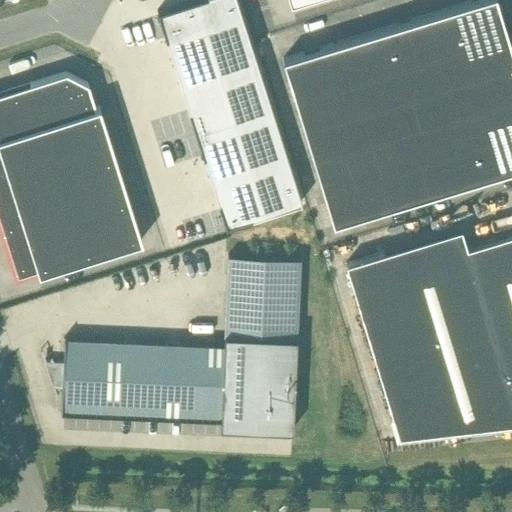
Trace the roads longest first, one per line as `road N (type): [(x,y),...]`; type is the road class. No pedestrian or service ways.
road 1 (unknown): [(0,281),(96,257),(155,231),(138,161),(96,59),(64,53),(0,74)]
road 2 (unknown): [(511,206),(357,243)]
